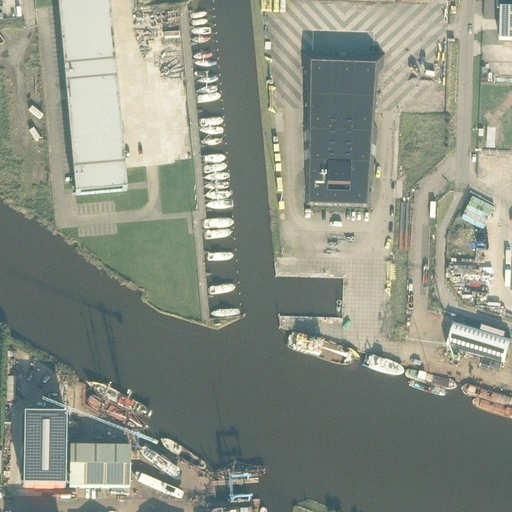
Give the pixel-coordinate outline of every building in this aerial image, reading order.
[(57,0),(65,91),(75,197),(101,194),(127,192),(117,86),(109,0),(57,0)] [(499,11),(501,11),(500,41),(511,41),(511,0),(499,0),(499,11)] [(385,54),(301,51),(305,206),(370,209),(385,54)] [(511,343),(454,325),(447,348),(504,366),(511,343)] [(73,375),(32,360),(29,369),(70,384),(73,375)] [(17,401),(18,378),(8,378),(8,401),(17,401)] [(23,489),(65,489),(67,419),(24,418),(23,489)] [(70,449),(69,489),(129,490),(130,450),(70,449)]
